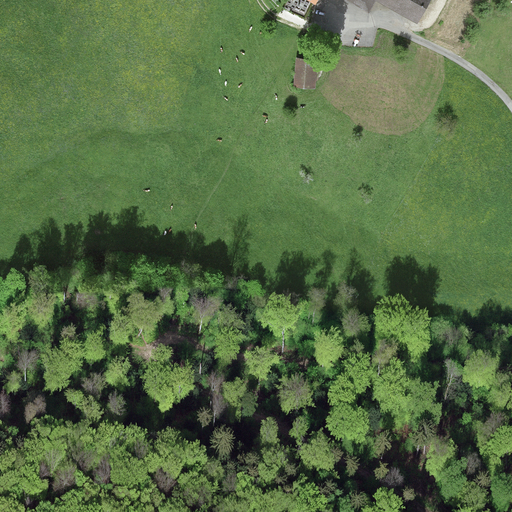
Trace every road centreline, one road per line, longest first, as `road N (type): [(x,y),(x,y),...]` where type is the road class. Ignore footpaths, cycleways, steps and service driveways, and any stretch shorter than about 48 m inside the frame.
road 1 (track): [(389,511),(256,473),(0,434)]
road 2 (track): [(151,359),(159,342),(179,338),(210,354),(283,362),(399,359),(511,374)]
road 3 (track): [(151,359),(426,511)]
road 4 (track): [(511,109),(453,54),(386,28),(320,21)]
road 5 (track): [(151,359),(116,343),(0,319)]
